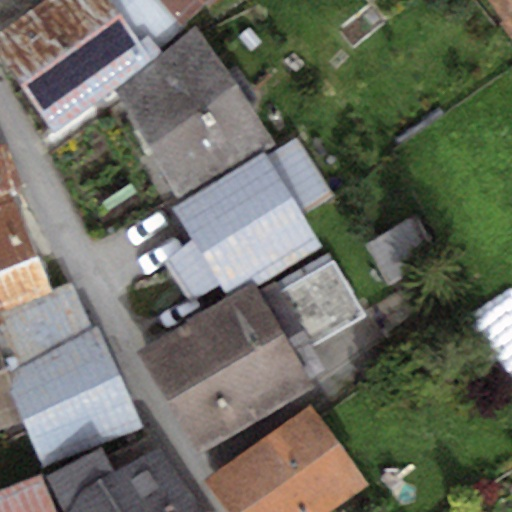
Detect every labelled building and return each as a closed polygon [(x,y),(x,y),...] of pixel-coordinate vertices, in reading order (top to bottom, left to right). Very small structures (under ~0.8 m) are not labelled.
[(91,0),(65,0),(0,47),(0,61),(49,125),(137,58),(91,0)] [(183,25),(158,0),(91,0),(137,58),(183,25)] [(158,0),(183,25),(208,0),(158,0)] [(194,45),(121,104),(180,196),(265,147),(194,45)] [(5,158),(0,159),(0,201),(17,196),(5,158)] [(260,169),(180,218),(230,298),(309,250),(260,169)] [(14,207),(0,212),(0,312),(46,296),(14,207)] [(70,293),(0,327),(0,337),(11,374),(87,329),(70,293)] [(253,299),(143,359),(195,454),(305,394),(253,299)] [(511,307),(473,333),(511,392),(511,307)] [(96,341),(14,386),(47,473),(135,434),(96,341)] [(0,377),(0,431),(14,427),(0,377)] [(308,422),(212,490),(228,511),(329,511),(358,491),(308,422)] [(131,450),(40,498),(47,511),(189,511),(163,464),(144,474),(131,450)] [(41,511),(31,489),(0,503),(0,511),(41,511)]
